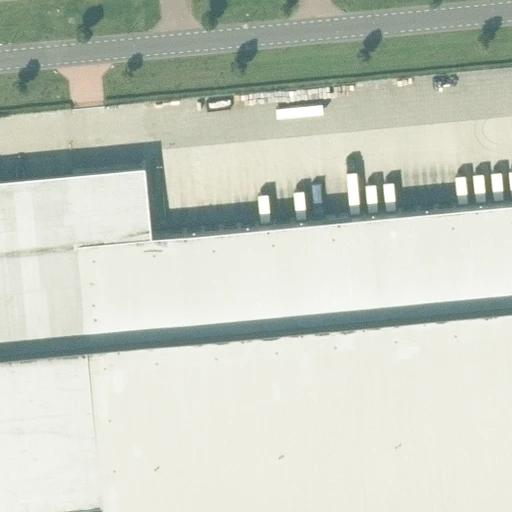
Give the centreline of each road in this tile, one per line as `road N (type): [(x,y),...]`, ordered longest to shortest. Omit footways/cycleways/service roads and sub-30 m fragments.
road 1 (unknown): [(0,145),(111,133),(123,201),(158,221),(511,178)]
road 2 (unclassified): [(511,11),(0,60)]
road 3 (unknown): [(111,133),(511,93)]
road 4 (unknown): [(0,274),(27,511)]
